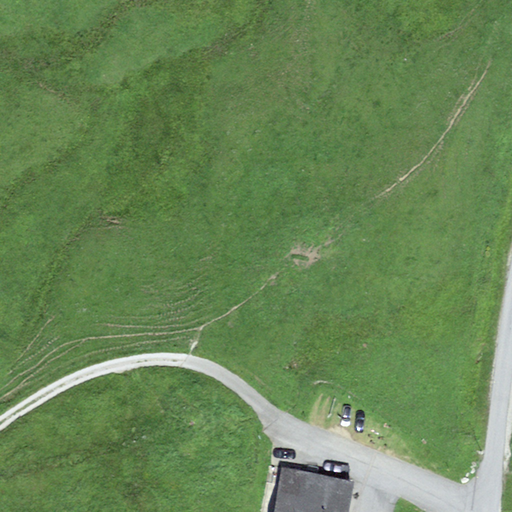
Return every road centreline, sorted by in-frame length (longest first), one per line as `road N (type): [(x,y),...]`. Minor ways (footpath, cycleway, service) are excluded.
road 1 (unclassified): [(0,423),(71,378),(152,358),(187,362),(219,375),(275,419),(490,511)]
road 2 (unclassified): [(492,511),(511,324)]
